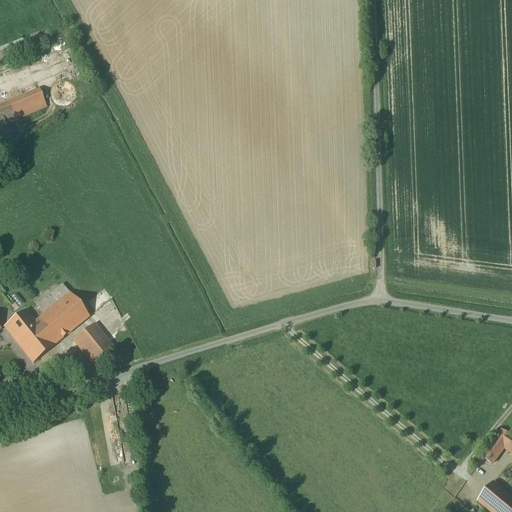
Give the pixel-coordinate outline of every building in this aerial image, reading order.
[(62,82),(60,82),(59,82),(57,83),(55,84),(54,86),(53,87),(52,89),(51,91),(51,93),(51,95),(51,96),(52,98),(52,100),(54,102),(55,103),(56,104),(58,105),(60,106),(62,106),(64,107),(65,106),(67,106),(69,105),(71,104),(72,103),(73,102),(74,100),(75,98),(76,96),(76,94),(76,92),(75,91),(75,89),(74,87),(73,86),(71,84),(70,83),(68,82),(66,82),(64,82),(62,82)] [(39,89),(0,105),(0,124),(14,119),(15,121),(46,107),(39,89)] [(24,312),(4,328),(33,363),(89,318),(62,286),(37,306),(44,315),(34,323),(24,312)] [(94,324),(73,341),(99,373),(119,356),(94,324)] [(0,392),(0,410),(9,404),(0,392)] [(502,430),(482,457),(492,465),(504,449),(511,454),(511,436),(511,437),(502,430)] [(490,511),(511,511),(511,499),(493,483),(478,502),(490,511)]
